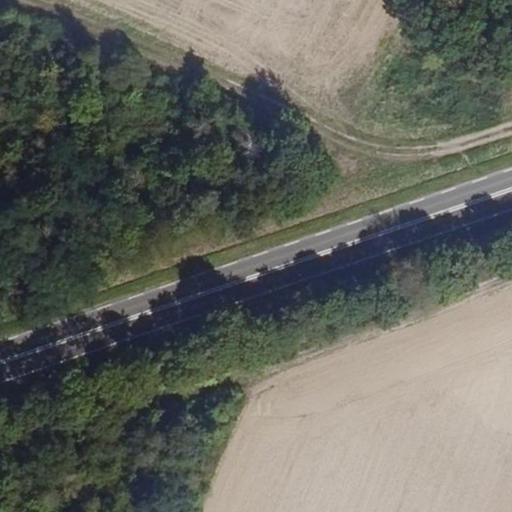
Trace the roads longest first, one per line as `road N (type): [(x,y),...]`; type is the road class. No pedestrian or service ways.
road 1 (track): [(511,262),(0,447)]
road 2 (primary): [(0,363),(511,189)]
road 3 (track): [(14,0),(394,154),(511,130)]
